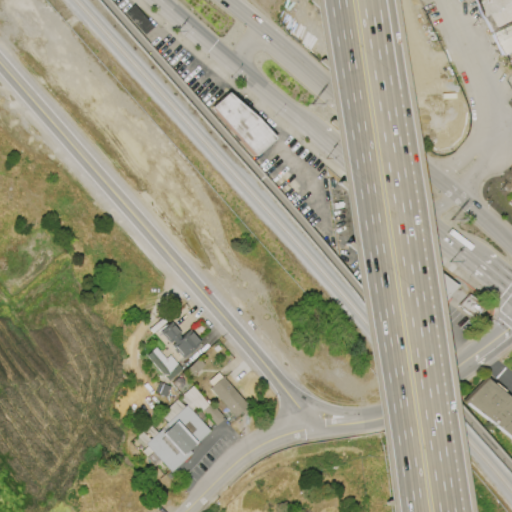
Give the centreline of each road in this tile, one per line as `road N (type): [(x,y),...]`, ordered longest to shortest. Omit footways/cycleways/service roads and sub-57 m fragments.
road 1 (motorway): [(336,0),(413,511)]
road 2 (motorway): [(446,511),(369,0)]
road 3 (residential): [(281,384),(0,64)]
road 4 (tertiary): [(162,0),(427,226)]
road 5 (tertiary): [(511,246),(329,87)]
road 6 (residential): [(480,357),(428,403),(379,420),(314,428)]
road 7 (residential): [(182,511),(248,450),(314,428)]
road 8 (residential): [(486,146),(487,107),(443,0)]
